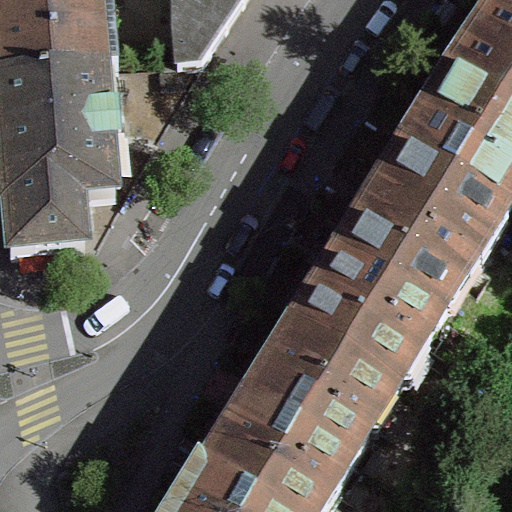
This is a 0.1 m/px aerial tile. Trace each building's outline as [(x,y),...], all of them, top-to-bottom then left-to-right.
[(0,0),(0,87),(103,78),(100,45),(102,45),(97,0),(0,0)] [(164,73),(204,69),(213,56),(232,26),(249,0),(174,0),(174,37),(175,50),(162,51),(164,73)] [(511,0),(502,0),(498,7),(511,16),(511,0)] [(511,16),(498,7),(472,45),(468,42),(457,58),(444,77),(511,118),(511,16)] [(423,112),(427,115),(416,132),(404,152),(497,209),(509,217),(511,212),(511,118),(444,77),(423,112)] [(103,78),(0,87),(0,154),(5,213),(6,212),(11,262),(24,261),(85,256),(80,206),(115,203),(111,153),(121,153),(119,137),(118,121),(108,121),(107,112),(104,78),(103,78)] [(338,259),(430,316),(447,289),(449,290),(482,237),(480,236),(497,209),(404,152),(400,149),(378,184),(382,187),(362,220),(360,223),(356,221),(334,256),(338,259)] [(315,296),(311,293),(304,305),(289,328),(386,388),(399,396),(403,390),(409,389),(428,360),(426,352),(443,324),(430,316),(338,259),(315,296)] [(248,403),(354,469),(371,441),(358,433),(386,388),(289,328),(267,364),(271,367),(262,381),(248,403)] [(200,473),(262,511),(309,511),(324,488),(337,496),(354,469),(248,403),(226,441),(221,438),(213,452),(200,473)] [(262,511),(200,473),(175,511),(262,511)]
